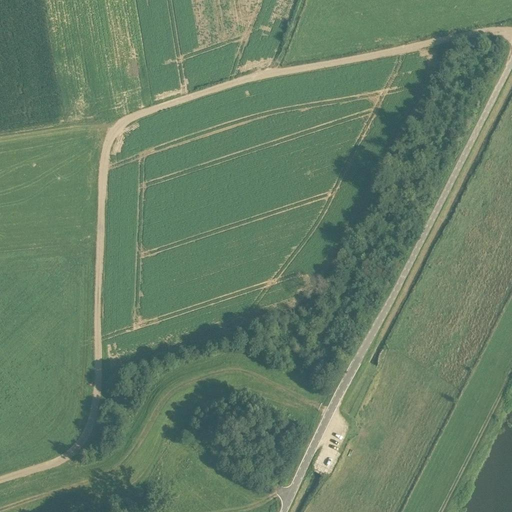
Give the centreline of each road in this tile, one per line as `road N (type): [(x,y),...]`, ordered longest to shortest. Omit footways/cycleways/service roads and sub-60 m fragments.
road 1 (track): [(0,481),(60,463),(94,415),(109,134),(139,112),(273,72)]
road 2 (unclassified): [(284,511),(511,58)]
road 3 (track): [(0,509),(113,468),(170,392),(237,367),(333,413)]
road 4 (track): [(273,72),(511,33)]
